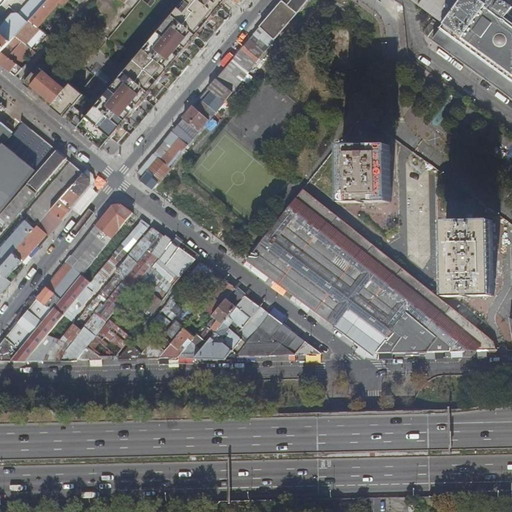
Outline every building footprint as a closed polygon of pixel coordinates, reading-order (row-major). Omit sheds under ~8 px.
[(29,0),(18,12),(29,22),(30,21),(40,10),(48,0),(29,0)] [(30,21),(38,27),(59,3),(62,6),(68,0),(48,0),(40,10),(30,21)] [(165,87),(169,90),(177,80),(177,77),(180,77),(182,74),(182,71),(185,71),(201,52),(201,49),(204,48),(206,46),(205,43),(209,42),(223,25),(223,22),(218,19),(225,10),(223,9),(230,0),(187,0),(169,22),(167,20),(157,32),(159,34),(150,45),(152,47),(148,53),(146,50),(126,73),(129,75),(124,81),(122,79),(102,102),(104,104),(100,109),(98,107),(81,128),(97,142),(105,133),(115,141),(118,144),(128,132),(122,127),(150,93),(156,98),(165,87)] [(309,0),(284,0),(284,1),(299,13),(309,0)] [(511,0),(424,0),(420,6),(445,24),(433,41),(511,99),(511,0)] [(299,13),(284,1),(271,16),(261,28),(276,41),(299,13)] [(29,22),(18,12),(11,13),(0,26),(0,54),(2,52),(7,47),(10,43),(16,36),(17,35),(29,22)] [(35,52),(49,36),(38,27),(30,21),(29,22),(17,35),(16,36),(35,52)] [(276,41),(261,28),(250,41),(245,46),(261,59),(276,41)] [(29,54),(32,57),(36,53),(35,52),(16,36),(10,43),(17,48),(14,52),(7,47),(2,52),(19,65),(29,54)] [(251,71),(261,59),(245,46),(235,58),(251,71)] [(0,54),(0,63),(15,77),(22,68),(19,65),(2,52),(0,54)] [(251,71),(235,58),(218,78),(217,79),(233,93),(251,71)] [(38,68),(24,84),(40,98),(41,99),(56,83),(38,68)] [(225,102),(233,93),(217,79),(209,89),(225,102)] [(56,83),(41,99),(51,107),(65,91),(56,83)] [(65,91),(51,107),(70,123),(90,101),(70,84),(65,91)] [(210,120),(225,102),(209,89),(201,99),(194,107),(210,120)] [(202,131),(210,120),(194,107),(184,119),(192,125),(192,124),(201,132),(202,131)] [(189,146),(201,132),(192,124),(192,125),(184,119),(179,125),(173,132),(180,137),(189,146)] [(0,216),(37,175),(3,145),(12,134),(0,123),(0,216)] [(166,141),(164,142),(157,151),(156,152),(173,166),(189,146),(180,137),(173,132),(174,133),(167,142),(166,141)] [(345,142),(344,147),(343,147),(343,204),(391,203),(390,146),(350,147),(350,142),(345,142)] [(0,217),(9,226),(66,159),(57,151),(37,175),(0,216),(0,217)] [(154,154),(171,168),(173,166),(156,152),(154,154)] [(171,168),(154,154),(151,159),(142,169),(147,174),(148,174),(159,183),(171,168)] [(34,222),(39,226),(44,219),(84,174),(70,162),(26,214),(34,222)] [(153,190),(159,183),(148,174),(147,174),(142,169),(139,173),(140,181),(153,190)] [(39,226),(38,227),(47,234),(49,236),(50,237),(90,187),(89,178),(84,174),(44,219),(39,226)] [(273,227),(261,242),(262,242),(247,261),(373,355),(496,352),(493,345),(304,190),(290,206),(287,210),(273,227)] [(113,205),(67,263),(83,275),(133,213),(121,204),(113,205)] [(287,210),(290,206),(288,205),(260,241),(261,242),(273,227),(287,210)] [(54,324),(57,326),(61,320),(89,286),(92,282),(109,261),(115,253),(142,220),(141,219),(133,213),(83,275),(81,278),(62,300),(56,308),(52,312),(39,328),(46,334),(54,324)] [(492,297),(495,219),(452,217),(449,296),(492,297)] [(121,260),(150,225),(142,220),(115,253),(109,261),(94,281),(101,287),(121,260)] [(26,221),(0,250),(0,261),(5,265),(13,255),(23,243),(36,229),(31,225),(26,221)] [(23,263),(47,234),(38,227),(37,228),(36,229),(23,243),(13,255),(22,263),(23,263)] [(75,326),(73,325),(62,338),(59,341),(43,361),(59,361),(90,323),(106,303),(149,251),(162,234),(152,227),(115,272),(117,274),(93,304),(75,326)] [(172,242),(162,234),(149,251),(151,252),(158,258),(172,242)] [(148,304),(145,308),(152,314),(153,314),(168,294),(152,281),(156,277),(160,281),(164,276),(173,285),(196,260),(189,255),(180,248),(172,242),(159,259),(153,267),(152,266),(139,282),(155,295),(148,304)] [(200,256),(183,244),(180,248),(189,255),(196,260),(200,256)] [(8,279),(22,263),(13,255),(5,265),(2,269),(0,270),(0,273),(8,280),(8,279)] [(64,266),(47,287),(55,294),(62,300),(81,278),(83,275),(67,263),(64,266)] [(204,281),(212,272),(211,271),(200,263),(185,282),(196,291),(206,299),(214,289),(204,281)] [(0,292),(2,294),(12,282),(8,279),(8,280),(0,273),(0,292)] [(207,281),(217,289),(224,281),(213,273),(207,281)] [(168,294),(173,285),(164,276),(160,281),(156,277),(152,281),(168,294)] [(207,313),(212,317),(227,299),(235,289),(224,281),(217,289),(187,325),(193,330),(197,325),(199,327),(204,321),(202,319),(207,313)] [(102,289),(92,282),(89,286),(61,320),(57,326),(42,343),(39,347),(27,361),(38,361),(43,361),(59,341),(56,338),(70,321),(71,322),(93,295),(95,297),(102,289)] [(136,300),(139,297),(145,290),(137,284),(129,294),(136,300)] [(47,288),(38,299),(52,312),(56,308),(62,300),(55,294),(47,287),(47,288)] [(180,289),(175,295),(178,297),(183,291),(180,289)] [(229,301),(227,299),(212,317),(195,337),(192,341),(179,357),(178,358),(195,358),(246,297),(237,291),(229,301)] [(165,306),(178,317),(185,323),(203,301),(195,295),(188,303),(184,300),(180,305),(184,308),(182,310),(174,303),(176,300),(173,297),(165,306)] [(139,297),(136,300),(145,308),(148,304),(139,297)] [(269,315),(246,297),(195,358),(210,358),(235,357),(269,315)] [(52,312),(38,299),(22,319),(18,323),(34,335),(36,332),(39,328),(52,312)] [(111,307),(106,303),(90,323),(59,361),(74,360),(75,360),(89,343),(106,322),(101,319),(111,307)] [(161,314),(155,322),(162,327),(168,320),(161,314)] [(279,343),(289,329),(269,315),(235,357),(297,356),(297,355),(295,354),(295,355),(279,343)] [(132,338),(109,318),(106,322),(89,343),(75,360),(114,360),(132,338)] [(151,323),(120,359),(160,359),(166,351),(181,333),(185,328),(176,322),(167,333),(162,338),(153,331),(156,327),(151,323)] [(34,335),(18,323),(0,345),(0,362),(12,362),(34,335)] [(171,351),(175,354),(188,339),(192,341),(195,337),(185,328),(181,333),(166,351),(169,354),(171,351)] [(295,354),(297,355),(322,354),(289,329),(279,343),(295,355),(295,354)] [(38,334),(36,332),(34,335),(12,362),(27,361),(39,347),(42,343),(35,338),(38,334)] [(188,339),(175,354),(179,357),(192,341),(188,339)]
